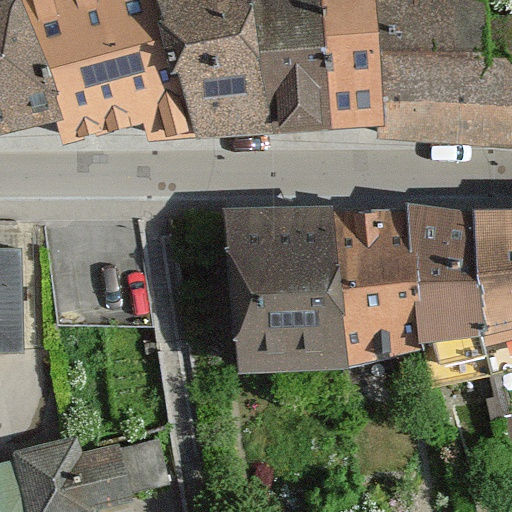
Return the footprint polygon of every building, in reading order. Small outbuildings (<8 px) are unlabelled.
[(0,0),(0,119),(57,109),(28,0),(0,0)] [(158,0),(28,0),(57,109),(62,129),(145,108),(149,133),(199,129),(158,0)] [(158,0),(199,129),(273,125),(259,18),(253,0),(158,0)] [(273,125),(330,124),(323,0),(253,0),(259,18),(273,125)] [(323,0),(330,124),(378,122),(382,39),(378,0),(323,0)] [(375,0),(378,122),(376,132),(511,137),(511,0),(490,2),(489,0),(375,0)] [(406,204),(330,208),(348,371),(421,353),(419,338),(406,204)] [(471,211),(406,204),(419,338),(485,331),(471,211)] [(224,209),(238,374),(348,371),(330,208),(224,209)] [(511,211),(471,211),(485,331),(511,328),(511,211)] [(43,213),(0,213),(0,379),(44,379),(43,213)] [(15,511),(50,511),(172,482),(162,442),(87,460),(79,429),(27,442),(30,452),(2,459),(15,511)]
